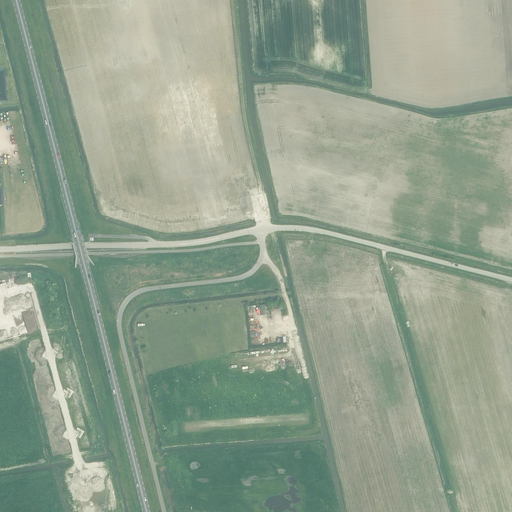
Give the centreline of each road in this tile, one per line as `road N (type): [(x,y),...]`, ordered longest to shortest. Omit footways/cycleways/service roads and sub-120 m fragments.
road 1 (primary): [(16,0),(147,511)]
road 2 (unclassified): [(163,511),(120,309),(150,288),(242,277),(260,260),(258,229)]
road 3 (unclassified): [(0,248),(175,244),(258,229)]
road 4 (unclassified): [(511,280),(332,233),(278,227)]
